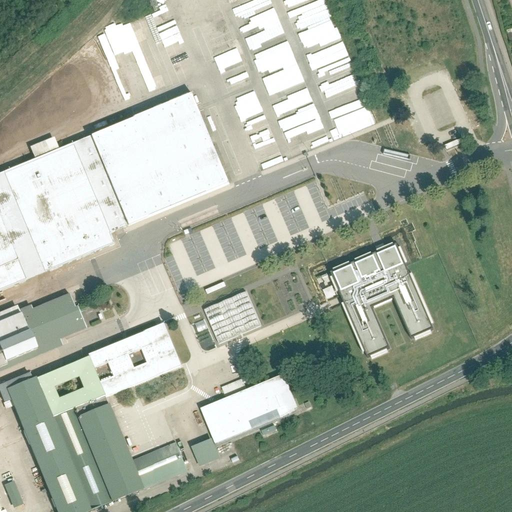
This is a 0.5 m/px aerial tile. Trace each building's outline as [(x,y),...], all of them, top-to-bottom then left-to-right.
[(324,96),(360,83),(337,22),(335,23),(326,0),(283,0),(297,37),(299,37),(307,56),(314,54),(317,61),(321,60),(324,67),(318,69),(320,74),(316,76),(324,96)] [(264,10),(262,7),(239,16),(243,25),(240,26),(242,33),(280,18),(275,6),(264,10)] [(248,44),(254,59),(262,56),(266,69),(259,71),(263,83),(300,69),(286,31),(248,44)] [(252,83),(242,53),(218,61),(229,91),(252,83)] [(275,106),(281,121),(317,108),(305,78),(288,84),(290,90),(273,97),(276,106),(275,106)] [(238,112),(261,104),(257,91),(233,99),(238,112)] [(115,234),(235,185),(196,93),(0,174),(0,296),(120,246),(115,234)] [(344,114),(348,124),(374,113),(370,102),(344,114)] [(451,150),(468,142),(466,137),(449,145),(451,150)] [(412,340),(437,330),(398,239),(329,267),(368,359),(392,349),(374,305),(394,298),(412,340)] [(220,345),(265,327),(251,292),(206,310),(220,345)] [(24,313),(38,348),(88,329),(74,293),(24,313)] [(0,365),(35,350),(14,303),(0,309),(0,365)] [(0,387),(0,390),(49,511),(83,511),(183,472),(170,439),(124,457),(100,398),(177,367),(159,323),(0,387)] [(214,438),(218,447),(302,414),(288,378),(204,412),(214,438)] [(18,482),(8,485),(15,508),(25,505),(18,482)]
